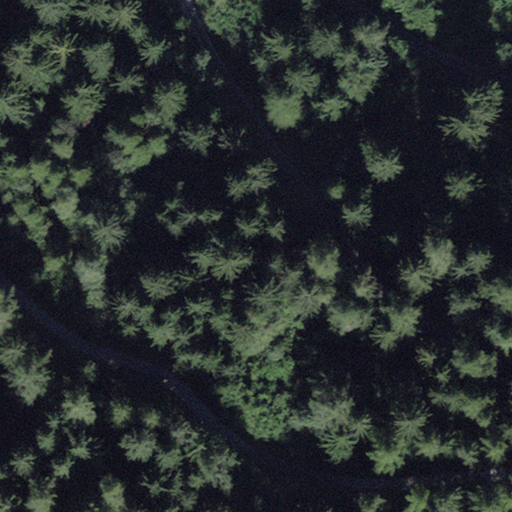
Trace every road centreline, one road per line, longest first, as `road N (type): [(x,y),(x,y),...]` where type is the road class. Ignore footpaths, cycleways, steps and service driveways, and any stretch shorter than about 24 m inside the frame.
road 1 (track): [(511,469),(362,489),(306,481),(246,457),(175,385),(134,370),(65,325),(0,267)]
road 2 (track): [(179,0),(241,136),(287,280),(347,363),(511,390)]
road 3 (track): [(330,0),(423,58),(511,90)]
